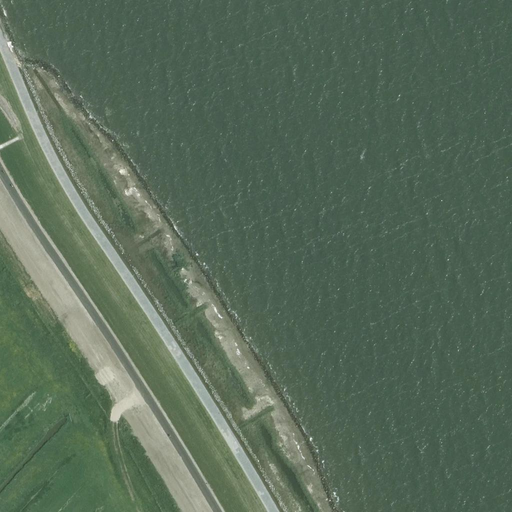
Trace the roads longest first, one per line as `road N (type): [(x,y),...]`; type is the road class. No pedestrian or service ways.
road 1 (tertiary): [(191,511),(107,375),(0,167)]
road 2 (track): [(142,511),(122,473),(114,431),(119,394)]
